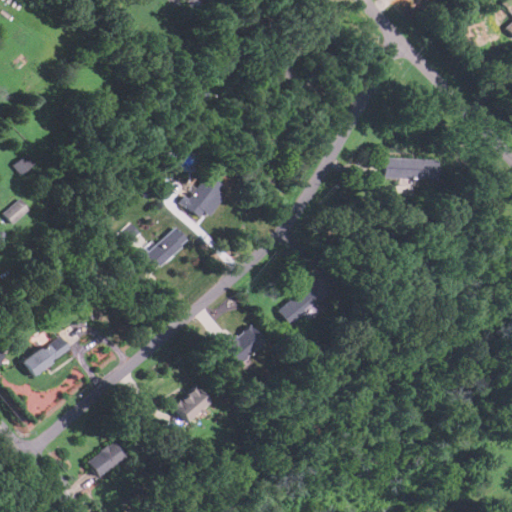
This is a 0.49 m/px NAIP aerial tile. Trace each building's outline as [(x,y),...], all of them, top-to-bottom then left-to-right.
[(511,19),(503,27),(511,38),(511,37),(511,0),(500,0),(498,2),(511,19)] [(288,64),(302,45),(261,15),(247,33),(288,64)] [(10,164),(17,174),(31,164),(24,154),(10,164)] [(434,159),(381,158),(380,178),(433,179),(434,159)] [(218,185),(199,173),(179,206),(202,221),(218,194),(214,191),(218,185)] [(25,209),(16,199),(1,213),(10,223),(25,209)] [(122,244),(137,233),(129,222),(114,232),(122,244)] [(184,240),(171,226),(138,258),(151,271),(184,240)] [(287,326),(325,292),(312,277),(273,310),(287,326)] [(216,340),(233,363),(262,342),(249,324),(231,337),(228,332),(216,340)] [(66,350),(56,335),(18,362),(29,376),(66,350)] [(183,421),(206,403),(193,387),(171,406),(183,421)] [(122,456),(112,440),(84,459),(94,474),(122,456)]
